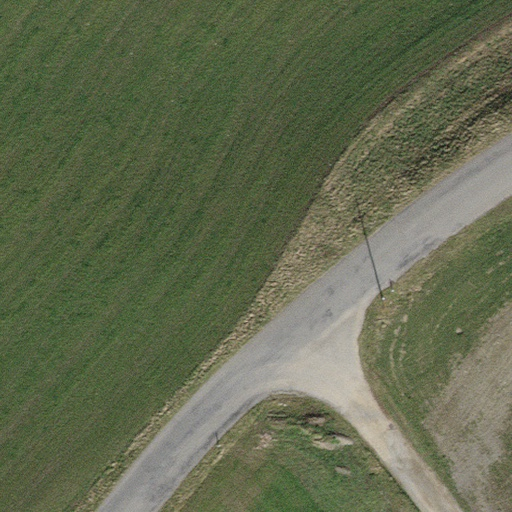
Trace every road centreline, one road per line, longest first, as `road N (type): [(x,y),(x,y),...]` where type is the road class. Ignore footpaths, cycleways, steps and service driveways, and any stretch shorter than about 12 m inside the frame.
road 1 (unclassified): [(511,166),(291,330),(130,511)]
road 2 (track): [(291,330),(439,511)]
